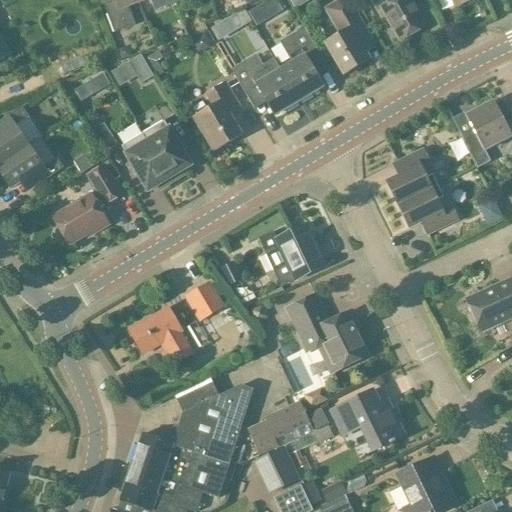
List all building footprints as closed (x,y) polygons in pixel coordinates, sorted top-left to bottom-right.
[(130,9),(140,5),(138,0),(114,0),(115,2),(105,5),(115,34),(136,26),(130,9)] [(138,0),(140,5),(152,0),(157,12),(177,5),(174,0),(138,0)] [(255,22),(282,13),(277,0),(270,0),(250,7),(255,22)] [(342,0),(326,9),(335,23),(342,35),(327,44),(346,75),(371,60),(361,44),(371,38),(348,0),(342,0)] [(427,27),(411,0),(394,0),(381,8),(401,42),(427,27)] [(453,0),(457,8),(478,0),(453,0)] [(293,64),(281,71),(300,102),(324,87),(307,59),(319,52),(305,29),(281,43),(293,64)] [(0,37),(0,63),(12,56),(0,37)] [(141,56),(129,64),(112,73),(120,88),(137,78),(141,84),(153,77),(141,56)] [(276,116),(300,102),(281,71),(270,78),(257,57),(233,71),(247,95),(260,88),(276,116)] [(101,71),(75,92),(84,103),(110,82),(101,71)] [(215,107),(195,119),(215,152),(243,136),(230,115),(241,108),(227,84),(208,95),(215,107)] [(491,163),(486,152),(511,138),(511,133),(496,101),(467,116),(475,131),(464,136),(481,168),(491,163)] [(0,167),(30,147),(44,138),(23,107),(0,122),(0,167)] [(165,121),(144,134),(173,183),(184,176),(182,172),(192,166),(165,121)] [(105,125),(93,133),(107,153),(119,145),(105,125)] [(162,190),(173,183),(144,134),(122,147),(149,192),(159,186),(162,190)] [(44,168),(30,147),(0,167),(0,172),(12,189),(21,183),(27,193),(64,168),(57,158),(44,168)] [(388,183),(399,205),(439,186),(433,175),(427,178),(422,168),(432,164),(425,150),(395,165),(400,177),(388,183)] [(107,205),(122,196),(105,167),(89,176),(98,191),(53,218),(70,246),(95,231),(96,233),(110,225),(98,206),(105,202),(107,205)] [(444,198),(439,186),(399,205),(410,229),(423,223),(429,236),(459,221),(453,208),(444,212),(439,201),(444,198)] [(307,227),(278,241),(289,265),(275,272),(283,287),(326,267),(307,227)] [(511,279),(467,300),(482,334),(511,320),(511,279)] [(199,319),(223,305),(210,283),(186,297),(199,319)] [(317,296),(287,310),(308,353),(324,346),(337,373),(369,358),(349,314),(330,323),(317,296)] [(193,355),(191,352),(180,333),(182,332),(169,310),(131,332),(144,355),(164,343),(176,364),(193,355)] [(176,396),(184,414),(219,397),(211,379),(176,396)] [(143,434),(143,435),(121,501),(138,507),(136,511),(188,511),(189,510),(196,511),(197,511),(204,493),(220,498),(254,389),(242,386),(184,414),(174,444),(143,434)] [(374,392),(332,412),(341,430),(358,422),(373,453),(406,437),(389,401),(380,405),(374,392)] [(246,432),(258,458),(286,445),(312,433),(309,427),(310,426),(299,403),(263,420),(264,423),(246,432)] [(258,458),(253,460),(268,493),(301,478),(286,445),(258,458)] [(435,459),(398,476),(415,511),(444,511),(457,506),(435,459)] [(0,511),(10,476),(0,472),(0,511)] [(340,483),(331,488),(337,500),(346,496),(340,483)] [(288,492),(296,511),(312,511),(313,511),(302,486),(288,492)] [(296,511),(288,492),(274,498),(280,511),(296,511)] [(325,511),(352,511),(348,502),(325,511)]
